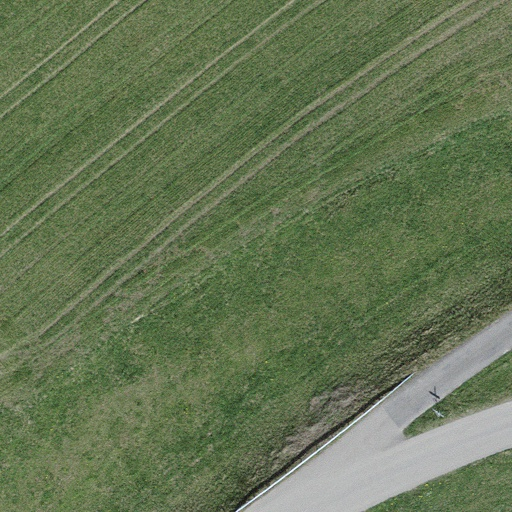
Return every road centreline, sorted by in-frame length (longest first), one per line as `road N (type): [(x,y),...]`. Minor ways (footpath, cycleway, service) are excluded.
road 1 (unclassified): [(326,498),(360,444),(401,407),(511,331)]
road 2 (unclassified): [(511,421),(326,498)]
